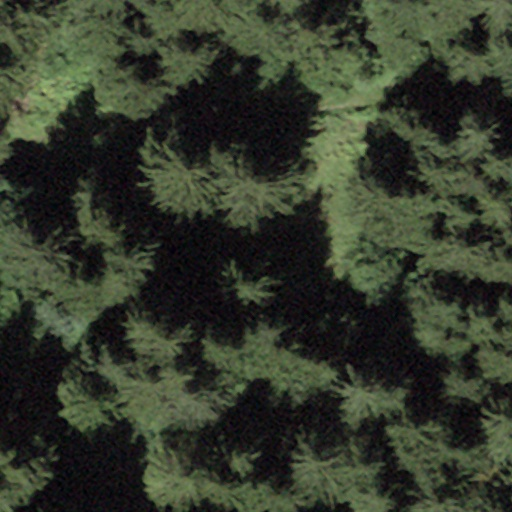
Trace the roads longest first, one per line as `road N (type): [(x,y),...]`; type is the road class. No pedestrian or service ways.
road 1 (track): [(0,160),(166,113),(511,89)]
road 2 (track): [(191,511),(0,392)]
